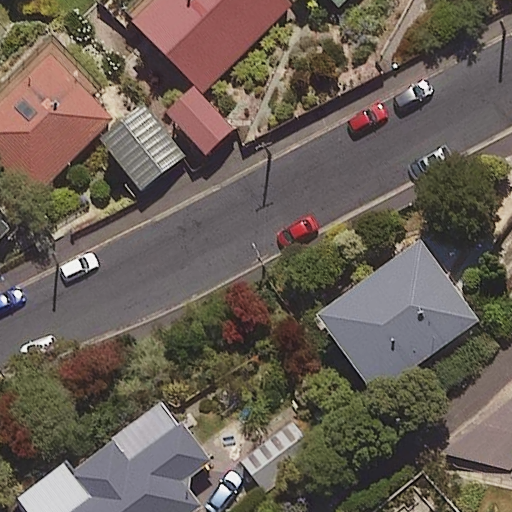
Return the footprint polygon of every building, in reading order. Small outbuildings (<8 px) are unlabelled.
[(132,0),(110,24),(200,110),(291,16),(273,0),(132,0)] [(297,0),(330,32),(361,0),(297,0)] [(0,88),(0,206),(19,225),(113,129),(35,53),(0,88)] [(185,111),(159,138),(200,177),(225,150),(185,111)] [(170,178),(130,128),(93,158),(133,207),(170,178)] [(0,230),(0,252),(11,242),(0,230)] [(319,318),(378,398),(480,323),(422,243),(319,318)] [(321,458),(293,422),(236,466),(265,503),(321,458)] [(199,511),(203,510),(184,483),(210,465),(183,428),(126,470),(110,447),(77,471),(71,463),(17,501),(25,511),(199,511)]
